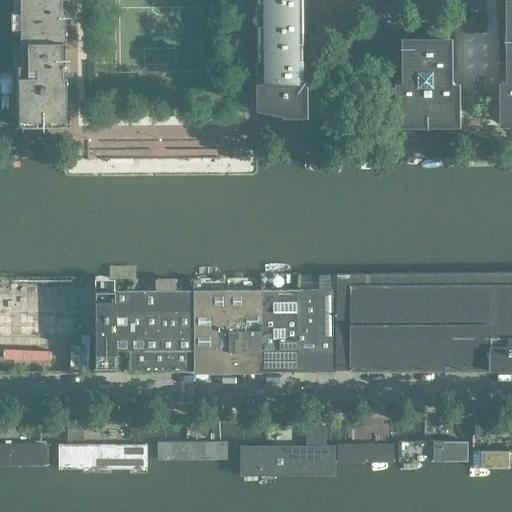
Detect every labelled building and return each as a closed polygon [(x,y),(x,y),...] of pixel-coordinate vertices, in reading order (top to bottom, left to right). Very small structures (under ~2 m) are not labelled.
[(18,0),(19,35),(64,35),(64,8),(69,8),(69,7),(67,7),(67,0),(18,0)] [(300,15),(300,0),(255,0),(255,2),(254,4),(253,6),(253,9),(252,10),(252,12),(253,16),(300,15)] [(511,41),(511,0),(505,0),(505,28),(504,30),(503,32),(503,35),(502,37),(502,38),(502,39),(502,42),(511,41)] [(301,112),(301,62),(300,15),(253,16),(253,18),(253,19),(254,21),(255,23),(255,24),(256,24),(256,58),(256,59),(254,62),(253,64),(253,65),(253,67),(253,69),(253,72),(253,73),(254,75),(254,76),(255,78),(256,80),(257,81),(256,81),(256,105),(273,108),(274,108),(274,109),(274,110),(275,111),(277,112),(301,112)] [(65,125),(64,77),(68,77),(68,64),(64,64),(64,35),(19,35),(19,40),(12,41),(12,66),(16,66),(17,126),(65,125)] [(442,84),(442,77),(442,70),(446,69),(446,39),(406,40),(406,52),(402,52),(402,85),(395,85),(395,123),(413,123),(414,123),(416,124),(419,125),(421,125),(424,126),(427,126),(430,125),(433,124),(435,123),(436,122),(454,122),(453,84),(442,84)] [(511,41),(502,42),(503,44),(503,46),(504,48),(505,50),(506,69),(511,69),(511,84),(504,84),(499,84),(499,122),(511,121),(511,41)] [(511,369),(511,272),(336,274),(336,290),(334,290),(334,369),(348,369),(348,370),(349,370),(488,370),(511,369)] [(299,274),(300,287),(318,286),(318,273),(299,274)] [(41,280),(11,279),(11,303),(10,303),(10,319),(30,319),(30,328),(37,328),(37,323),(64,323),(64,338),(72,338),(73,312),(43,312),(43,293),(34,293),(34,284),(41,284),(41,280)] [(193,371),(193,290),(113,291),(113,351),(129,351),(129,371),(193,371)] [(260,370),(260,290),(193,290),(193,371),(260,370)] [(334,369),(334,290),(260,290),(260,370),(322,370),(322,369),(334,369)] [(113,351),(113,291),(94,291),(94,367),(113,367),(113,351)] [(412,439),(412,458),(462,458),(462,439),(412,439)] [(0,440),(0,466),(50,466),(50,440),(0,440)] [(158,442),(158,462),(228,461),(228,441),(158,442)] [(339,443),(339,464),(396,464),(396,442),(339,443)] [(59,443),(59,471),(149,470),(149,443),(59,443)] [(336,477),(336,444),(241,444),(241,477),(336,477)] [(511,449),(471,450),(472,470),(511,469),(511,449)]
